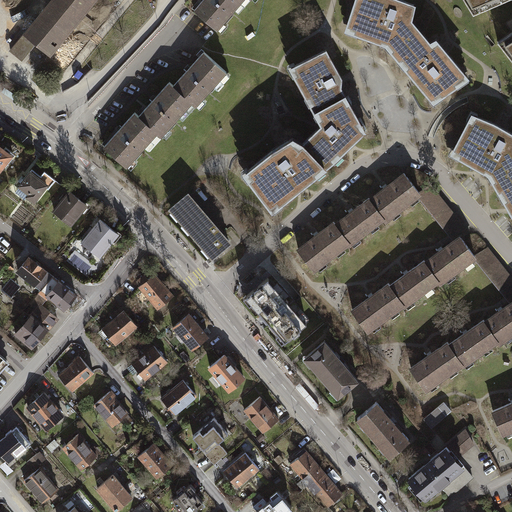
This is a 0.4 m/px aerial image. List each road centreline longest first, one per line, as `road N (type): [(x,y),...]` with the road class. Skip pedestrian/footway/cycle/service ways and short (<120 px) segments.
road 1 (residential): [(209,296),(355,169),(386,158),(438,172),(511,254)]
road 2 (tertiary): [(209,296),(392,511)]
road 3 (residential): [(69,328),(230,511)]
road 4 (tertiary): [(0,108),(60,147),(152,231)]
